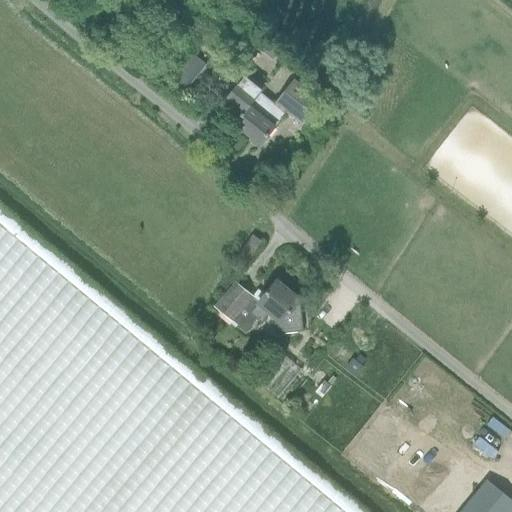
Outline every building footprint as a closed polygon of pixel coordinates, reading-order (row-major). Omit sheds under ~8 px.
[(260,146),(286,112),(261,93),(266,88),(246,72),(223,102),(239,115),(232,124),(250,138),(249,141),(256,146),(257,144),(260,146)] [(295,78),(275,104),(303,126),(323,100),(295,78)] [(374,511),(0,200),(0,511),(374,511)] [(280,322),(277,326),(278,334),(303,331),(300,303),(298,302),(299,301),(275,282),(258,305),(251,299),(252,297),(234,282),(213,306),(232,322),(232,321),(246,332),(257,319),(261,322),(269,313),(280,322)] [(511,511),(511,499),(499,490),(481,511),(511,511)]
